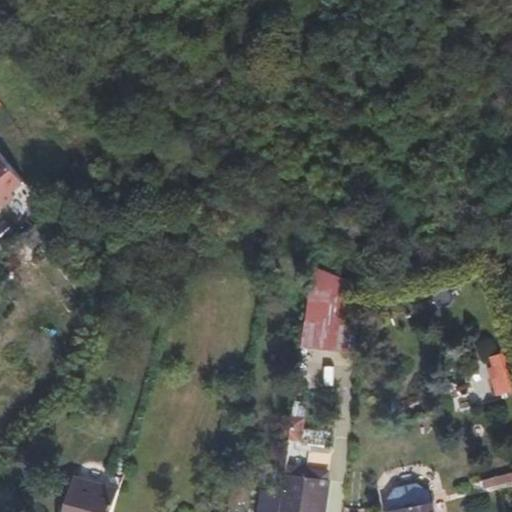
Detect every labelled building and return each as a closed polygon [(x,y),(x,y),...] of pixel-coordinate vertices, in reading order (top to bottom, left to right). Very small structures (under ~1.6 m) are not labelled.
[(20,179),(0,155),(0,203),(11,194),(8,190),(20,179)] [(309,310),(307,350),(346,352),(347,312),(309,310)] [(511,386),(511,365),(507,350),(491,356),(494,364),(497,375),(492,377),(498,391),(511,386)] [(497,375),(494,364),(489,365),(492,377),(497,375)] [(296,474),(297,465),(285,464),(284,472),(296,474)] [(307,467),(297,465),(296,474),(306,475),(307,467)] [(306,475),(296,474),(284,472),(280,506),(299,509),(308,510),(319,511),(325,511),(330,479),(328,478),(329,471),(307,467),(306,475)] [(63,511),(113,511),(120,488),(74,475),(63,511)] [(424,491),(430,490),(418,483),(396,487),(389,498),(389,501),(405,496),(418,493),(424,491)] [(432,501),(430,490),(424,491),(418,493),(405,496),(389,501),(391,510),(432,501)] [(391,510),(389,510),(389,511),(434,511),(433,505),(433,501),(432,501),(391,510)]
